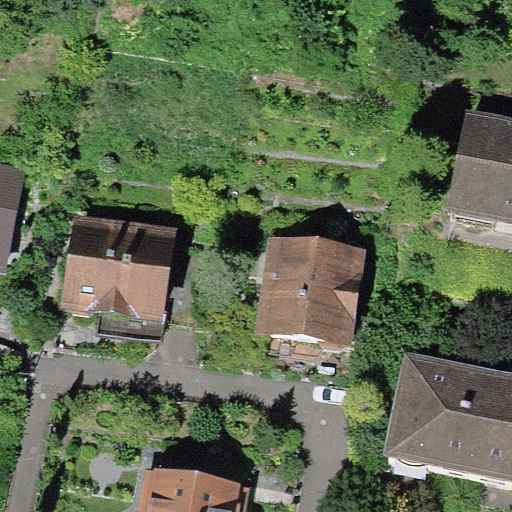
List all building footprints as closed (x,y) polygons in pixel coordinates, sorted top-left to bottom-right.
[(458,224),(511,234),(511,121),(478,115),(458,224)] [(0,275),(9,277),(29,167),(0,161),(0,275)] [(66,311),(177,328),(191,240),(80,223),(66,311)] [(359,358),(372,254),(280,242),(266,346),(359,358)] [(511,482),(511,381),(417,364),(398,461),(511,482)] [(245,511),(249,491),(145,476),(139,511),(245,511)]
